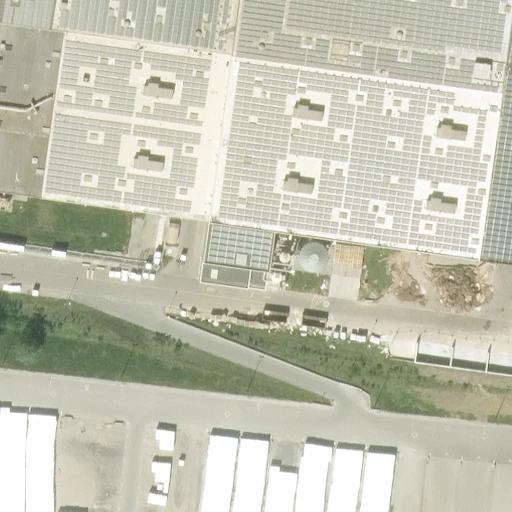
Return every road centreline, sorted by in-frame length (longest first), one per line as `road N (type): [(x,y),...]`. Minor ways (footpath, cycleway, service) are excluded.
road 1 (unknown): [(0,381),(347,416)]
road 2 (unknown): [(347,416),(344,393),(334,385),(155,325),(129,305),(115,280)]
road 3 (unknown): [(347,416),(511,434)]
